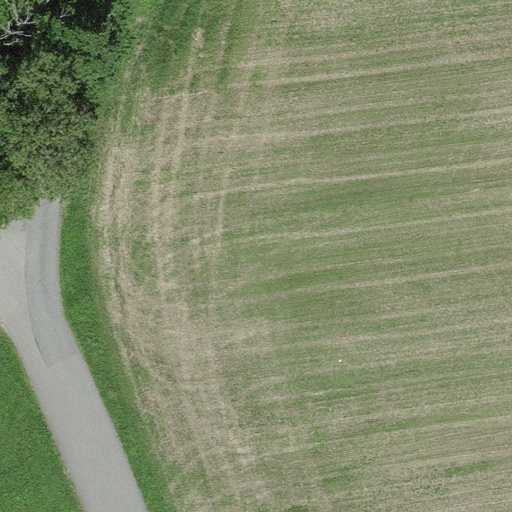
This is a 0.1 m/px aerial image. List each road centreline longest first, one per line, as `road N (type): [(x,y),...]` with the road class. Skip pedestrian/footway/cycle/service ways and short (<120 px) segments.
road 1 (residential): [(93,0),(16,283)]
road 2 (residential): [(16,283),(122,511)]
